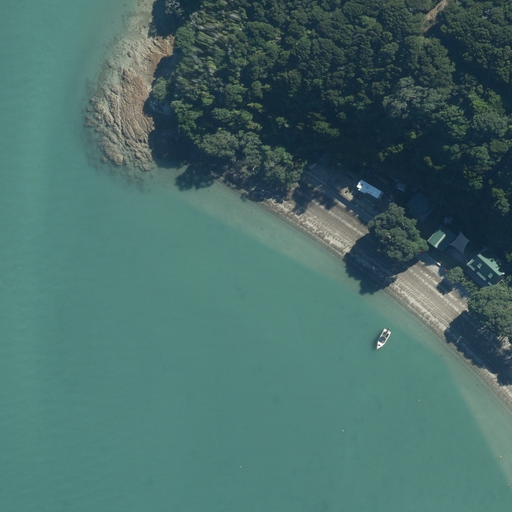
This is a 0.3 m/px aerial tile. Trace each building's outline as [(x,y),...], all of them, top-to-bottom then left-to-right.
[(339,171),(344,162),(339,158),(333,168),(339,171)] [(356,172),(366,178),(370,172),(359,166),(356,172)] [(366,185),(380,193),(384,186),(387,188),(389,183),(382,179),(380,183),(371,178),(366,185)] [(411,196),(422,202),(426,196),(415,190),(411,196)] [(446,253),(458,236),(443,226),(431,243),(446,253)] [(471,267),(497,290),(511,273),(511,269),(489,248),(471,267)]
